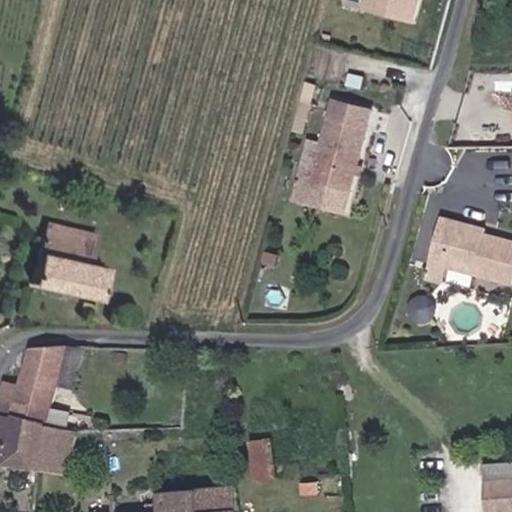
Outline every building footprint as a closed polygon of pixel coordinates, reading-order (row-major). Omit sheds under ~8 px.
[(417,0),(363,0),(361,11),(412,24),(417,0)] [(370,101),(333,91),(306,190),(343,200),(370,101)] [(306,190),(322,132),(308,129),(293,187),(306,190)] [(446,252),(458,205),(444,202),(432,249),(446,252)] [(446,252),(511,271),(511,229),(485,222),(487,213),(458,205),(446,252)] [(95,224),(46,211),(34,270),(99,288),(105,261),(88,256),(95,224)] [(0,398),(0,405),(84,424),(97,424),(98,416),(60,409),(61,398),(71,339),(35,339),(28,373),(8,370),(1,394),(0,398)] [(87,339),(71,339),(61,398),(76,401),(87,339)] [(0,450),(42,458),(49,417),(0,405),(0,450)] [(78,465),(84,424),(49,417),(42,458),(78,465)] [(274,433),(252,437),(258,478),(280,474),(274,433)] [(511,460),(494,461),(495,477),(511,475),(511,460)] [(511,475),(495,477),(498,511),(511,509),(511,475)] [(201,511),(202,510),(243,509),(242,484),(163,489),(164,511),(201,511)]
